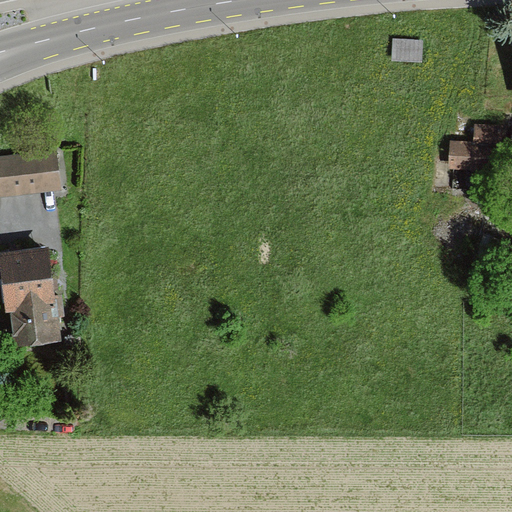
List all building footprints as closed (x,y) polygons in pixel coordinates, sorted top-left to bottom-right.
[(424,39),(394,38),(394,60),(423,61),(424,39)] [(449,169),(501,173),(504,125),(474,123),(473,142),(451,141),(449,169)] [(0,197),(60,191),(56,152),(0,157),(0,197)] [(511,245),(494,237),(482,265),(511,278),(511,245)] [(62,307),(56,252),(7,258),(13,316),(19,315),(22,346),(62,342),(58,307),(62,307)]
